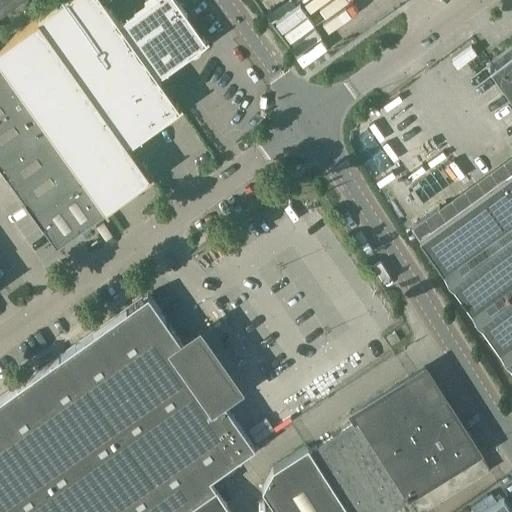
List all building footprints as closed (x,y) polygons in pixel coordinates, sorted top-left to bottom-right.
[(0,0),(0,12),(16,0),(0,0)] [(103,0),(62,0),(37,18),(128,144),(129,144),(165,118),(165,119),(166,119),(167,119),(168,120),(170,119),(171,118),(171,117),(171,116),(171,115),(171,114),(181,106),(180,105),(179,105),(159,76),(158,77),(119,22),(120,22),(119,21),(103,0)] [(177,0),(148,0),(119,21),(120,22),(119,22),(158,77),(159,76),(158,75),(208,40),(206,39),(177,0)] [(128,144),(37,18),(0,44),(0,60),(9,72),(27,98),(46,124),(65,150),(85,179),(105,207),(106,208),(108,207),(107,206),(135,186),(136,187),(138,188),(140,187),(141,186),(142,185),(142,184),(142,183),(141,182),(152,175),(150,173),(129,144),(128,144)] [(439,204),(412,223),(420,236),(444,270),(511,364),(511,50),(490,66),(511,97),(511,168),(447,215),(439,204)] [(0,78),(9,72),(0,60),(0,78)] [(9,72),(0,78),(0,117),(27,98),(9,72)] [(0,157),(46,124),(27,98),(0,117),(0,157)] [(65,150),(46,124),(0,157),(0,163),(15,185),(65,150)] [(65,150),(15,185),(36,214),(61,197),(85,179),(65,150)] [(85,179),(61,197),(81,225),(105,208),(105,207),(106,208),(105,207),(85,179)] [(61,197),(36,214),(57,243),(81,225),(61,197)] [(0,511),(387,511),(410,498),(412,503),(409,505),(413,511),(414,511),(417,511),(421,511),(489,468),(478,451),(479,450),(425,366),(399,383),(353,412),(355,415),(357,419),(309,448),(307,445),(273,468),(269,476),(263,489),(278,511),(232,511),(215,487),(216,486),(209,477),(255,445),(229,409),(223,400),(215,389),(224,382),(197,344),(188,350),(148,293),(0,396),(0,511)] [(482,511),(511,511),(511,510),(503,497),(482,511)]
